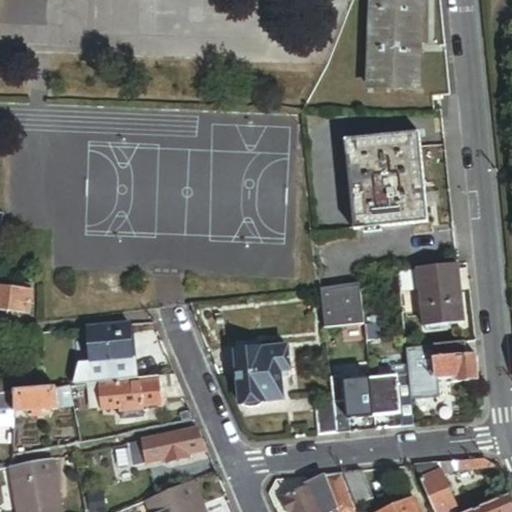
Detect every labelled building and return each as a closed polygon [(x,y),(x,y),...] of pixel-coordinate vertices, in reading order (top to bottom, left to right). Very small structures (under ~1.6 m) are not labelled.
[(418,91),(420,0),(374,0),(371,90),(418,91)] [(398,113),(399,96),(372,95),(372,112),(398,113)] [(427,224),(418,138),(349,146),(358,231),(427,224)] [(465,324),(458,266),(398,273),(400,293),(422,291),(426,328),(465,324)] [(13,292),(0,290),(0,313),(31,317),(34,287),(13,285),(13,292)] [(364,327),(360,286),(322,290),(326,331),(364,327)] [(379,325),(364,327),(366,343),(380,342),(379,325)] [(134,362),(131,326),(90,330),(93,366),(128,362),(134,362)] [(466,345),(430,349),(431,362),(436,361),(438,381),(460,379),(460,384),(479,382),(477,358),(468,359),(466,345)] [(292,371),(289,349),(236,354),(242,405),(285,400),(282,372),(292,371)] [(231,356),(212,358),(216,369),(232,368),(231,356)] [(128,362),(93,366),(95,386),(121,383),(130,382),(128,362)] [(416,427),(409,368),(381,371),(382,380),(371,381),(375,419),(400,416),(402,429),(416,427)] [(185,398),(176,377),(130,382),(121,383),(121,388),(102,390),(102,396),(92,397),(94,409),(104,408),(105,413),(123,411),(123,415),(145,412),(144,408),(163,406),(162,401),(185,398)] [(375,419),(371,381),(345,384),(344,377),(331,379),(334,403),(337,435),(351,433),(350,422),(375,419)] [(72,388),(17,394),(16,416),(60,411),(60,409),(75,407),(72,388)] [(17,394),(0,396),(0,428),(16,427),(16,416),(17,394)] [(337,435),(334,403),(316,405),(320,437),(337,435)] [(145,419),(145,412),(123,415),(124,421),(145,419)] [(199,431),(124,447),(126,452),(130,451),(134,468),(167,461),(168,465),(190,460),(189,456),(208,453),(199,431)] [(62,511),(53,461),(10,469),(18,511),(62,511)] [(485,462),(416,468),(433,511),(458,511),(444,478),(457,472),(496,469),(485,462)] [(377,500),(365,473),(344,475),(358,508),(377,500)] [(359,511),(358,508),(344,475),(322,477),(312,482),(310,478),(276,482),(270,497),(276,511),(359,511)] [(205,511),(193,484),(189,486),(200,511),(205,511)] [(200,511),(189,486),(148,504),(150,511),(200,511)] [(511,511),(511,504),(509,498),(474,511),(511,511)] [(419,511),(414,501),(389,511),(419,511)]
